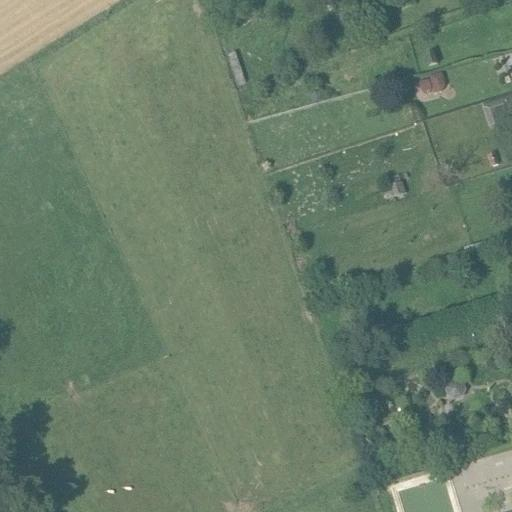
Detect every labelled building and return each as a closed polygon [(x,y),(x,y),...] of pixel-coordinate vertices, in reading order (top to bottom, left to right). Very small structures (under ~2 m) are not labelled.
[(337,14),(339,20),(347,17),(345,11),(337,14)] [(428,77),(429,80),(432,91),(433,95),(447,91),(442,73),(428,77)] [(384,78),(387,87),(396,84),(393,75),(384,78)] [(432,91),(429,80),(419,83),(422,94),(432,91)] [(511,96),(501,100),(509,121),(511,119),(511,96)] [(390,189),(393,199),(405,195),(402,185),(390,189)] [(464,249),(465,252),(468,261),(486,255),(482,244),(464,249)] [(448,382),(444,389),(448,399),(454,401),(462,398),(466,392),(463,384),(456,380),(448,382)]
